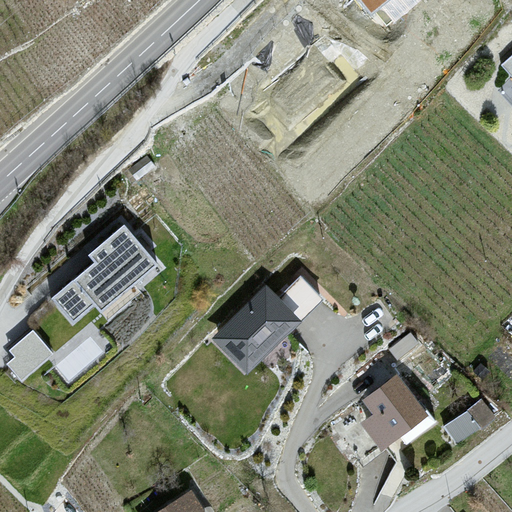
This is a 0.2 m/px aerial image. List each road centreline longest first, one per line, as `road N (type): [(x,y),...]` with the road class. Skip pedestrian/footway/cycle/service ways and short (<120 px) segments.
road 1 (unclassified): [(0,300),(61,211),(130,142),(182,62),(244,0)]
road 2 (tertiary): [(0,182),(201,0)]
road 3 (unclassified): [(401,511),(511,431)]
